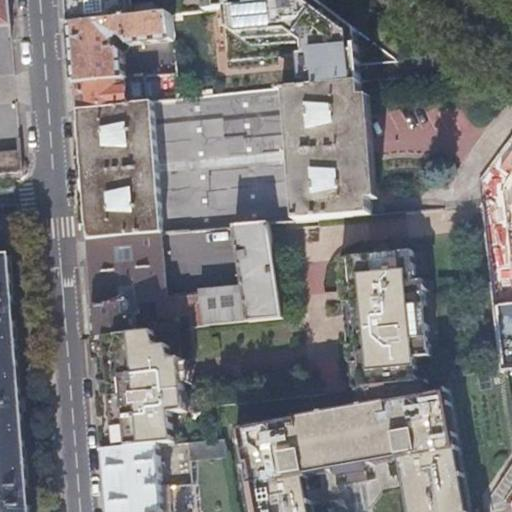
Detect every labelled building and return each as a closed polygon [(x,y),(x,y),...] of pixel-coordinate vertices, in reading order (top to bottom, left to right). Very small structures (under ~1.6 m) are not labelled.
[(8,0),(0,0),(0,26),(10,26),(9,15),(8,0)] [(67,0),(68,5),(70,26),(129,20),(127,0),(67,0)] [(307,0),(165,0),(167,15),(169,15),(294,1),(307,0)] [(173,66),(174,74),(177,100),(284,90),(284,91),(339,86),(358,84),(355,54),(352,29),(312,0),(307,0),(294,1),(169,15),(172,42),(173,66)] [(172,42),(169,15),(167,15),(129,20),(70,26),(73,65),(74,84),(125,79),(122,54),(129,47),(172,42)] [(174,74),(173,66),(167,66),(167,68),(163,68),(164,75),(172,75),(174,74)] [(172,80),(172,75),(164,75),(146,77),(147,83),(172,80)] [(125,79),(74,84),(75,96),(76,110),(126,106),(124,88),(138,86),(137,78),(125,79)] [(339,86),(284,91),(295,216),(287,217),(288,223),(370,216),(364,151),(358,84),(339,86)] [(126,106),(76,110),(82,185),(87,241),(160,235),(162,235),(151,103),(126,106)] [(0,173),(22,172),(21,151),(0,153),(0,173)] [(511,196),(478,198),(489,299),(496,372),(500,371),(511,370),(511,196)] [(406,213),(405,234),(434,235),(435,214),(406,213)] [(281,320),(266,225),(233,228),(242,288),(200,293),(201,297),(204,327),(208,327),(248,322),(248,324),(281,320)] [(160,235),(87,241),(88,260),(92,307),(166,300),(160,235)] [(413,360),(428,358),(420,281),(413,282),(409,253),(335,261),(351,394),(356,393),(358,408),(233,431),(248,511),(466,511),(444,392),(426,395),(424,386),(426,386),(426,383),(415,384),(413,360)] [(0,257),(0,511),(29,511),(21,401),(14,317),(9,257),(0,257)] [(201,297),(166,300),(92,307),(93,318),(95,338),(98,338),(136,334),(135,317),(139,316),(139,321),(189,317),(190,328),(204,327),(201,297)] [(136,334),(98,338),(101,373),(109,452),(157,447),(174,445),(171,414),(187,412),(178,330),(136,334)] [(225,457),(222,440),(174,445),(177,487),(190,486),(188,460),(225,457)] [(162,511),(157,447),(109,452),(104,452),(104,453),(108,504),(108,511),(162,511)]
